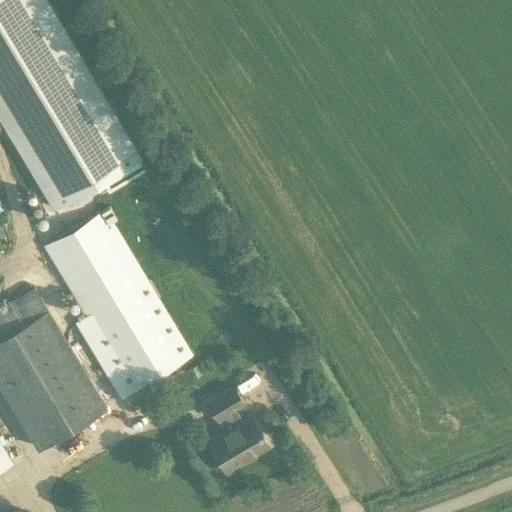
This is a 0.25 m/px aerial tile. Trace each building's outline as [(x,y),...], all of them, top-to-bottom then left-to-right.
[(0,0),(0,118),(52,207),(140,155),(47,0),(0,0)] [(102,211),(44,245),(132,391),(159,374),(188,356),(159,307),(102,211)] [(0,306),(0,385),(37,447),(106,406),(47,308),(46,308),(33,287),(0,306)] [(225,431),(208,440),(228,472),(247,460),(246,458),(268,445),(251,415),(242,420),(234,407),(243,402),(234,386),(208,402),(225,431)] [(0,469),(12,463),(0,442),(0,469)]
